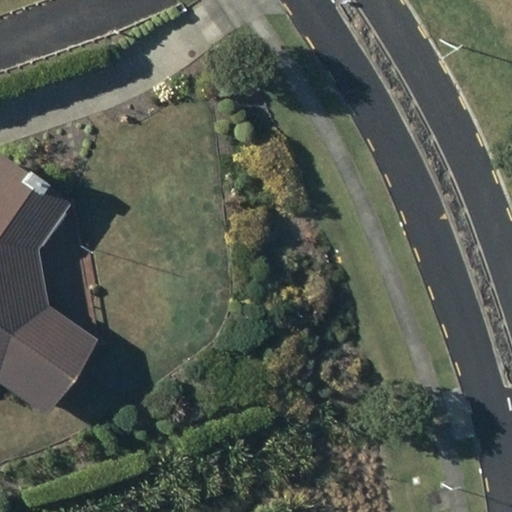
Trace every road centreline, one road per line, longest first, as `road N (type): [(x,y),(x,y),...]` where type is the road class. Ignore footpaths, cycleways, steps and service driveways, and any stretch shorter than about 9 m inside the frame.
road 1 (residential): [(477,511),(388,221),(245,0)]
road 2 (residential): [(328,0),(446,189),(511,385)]
